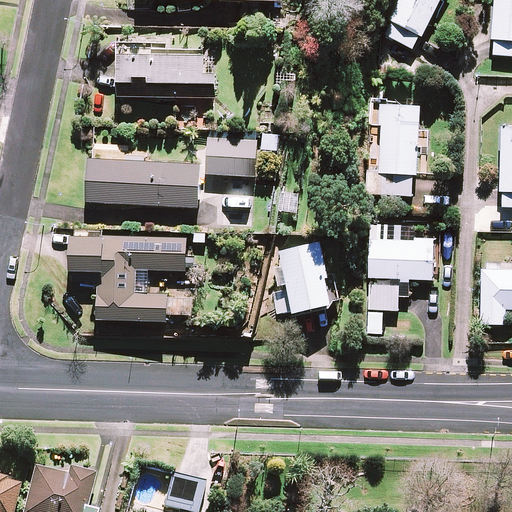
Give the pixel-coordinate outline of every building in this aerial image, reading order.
[(165,0),(284,2),(284,0),(128,0),(128,11),(157,12),(157,0),(165,0)] [(403,0),(386,36),(414,50),(421,37),(424,39),(442,0),(403,0)] [(511,0),(496,0),(494,62),(511,63),(511,0)] [(215,46),(120,45),(119,90),(214,91),(215,46)] [(420,104),(379,103),(377,198),(414,199),(414,175),(418,175),(420,104)] [(504,193),(503,208),(511,208),(511,126),(500,126),(500,192),(504,193)] [(279,129),(262,127),(261,143),(278,145),(279,129)] [(256,170),(258,133),(209,131),(207,168),(256,170)] [(197,199),(199,156),(91,152),(89,195),(197,199)] [(415,238),(415,227),(371,225),(368,275),(433,278),(435,239),(415,238)] [(187,233),(74,227),(71,274),(98,276),(96,310),(166,314),(167,287),(135,285),(136,261),(186,264),(187,233)] [(335,296),(317,236),(277,248),(290,290),(271,296),(276,313),(335,296)] [(511,263),(483,263),(482,321),(506,321),(506,306),(511,306),(511,263)] [(399,311),(401,286),(370,284),(368,309),(399,311)] [(81,511),(93,468),(71,463),(68,472),(37,464),(24,511),(81,511)] [(203,474),(172,468),(165,503),(176,505),(174,511),(164,511),(154,510),(153,511),(185,511),(186,508),(197,510),(203,474)] [(10,511),(19,478),(0,473),(0,511),(10,511)]
